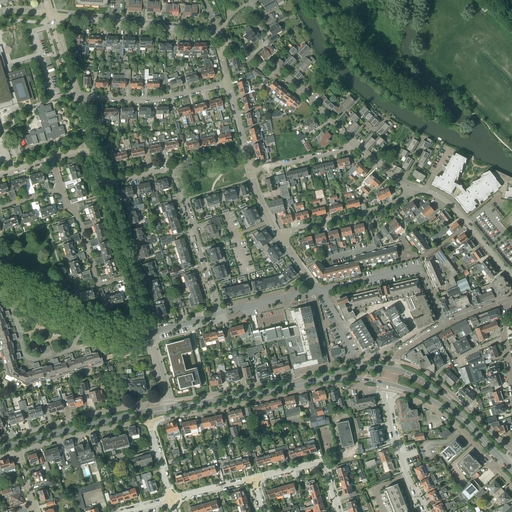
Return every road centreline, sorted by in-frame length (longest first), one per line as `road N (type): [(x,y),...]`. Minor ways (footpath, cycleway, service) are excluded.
road 1 (residential): [(354,145),(298,88),(224,41)]
road 2 (residential): [(321,291),(419,265),(445,323)]
road 3 (residential): [(0,283),(109,333),(148,332)]
road 4 (residential): [(148,332),(102,183)]
road 5 (residential): [(150,423),(300,391)]
road 6 (residential): [(77,100),(167,98),(228,83)]
road 7 (residential): [(174,167),(218,313)]
road 8 (tertiary): [(0,449),(146,412)]
road 9 (residential): [(140,405),(0,439)]
road 10 (residential): [(278,235),(384,206),(408,186)]
road 11 (residential): [(511,275),(452,207),(408,186)]
road 12 (residential): [(17,450),(150,423)]
road 13 (residential): [(336,511),(321,462),(253,479)]
